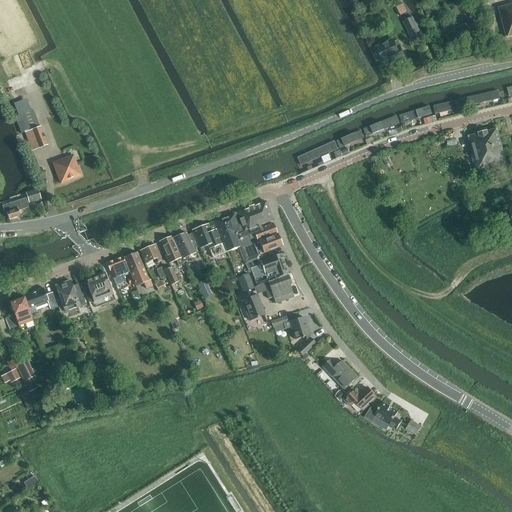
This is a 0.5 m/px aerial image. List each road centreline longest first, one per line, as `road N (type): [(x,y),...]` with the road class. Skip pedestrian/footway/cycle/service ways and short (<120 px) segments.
road 1 (tertiary): [(63,220),(413,87),(511,64)]
road 2 (tertiary): [(511,430),(414,370),(366,329),(279,194)]
road 3 (residential): [(511,109),(443,126),(308,180)]
road 4 (tertiary): [(96,258),(279,194)]
road 5 (track): [(429,297),(372,262),(321,175)]
